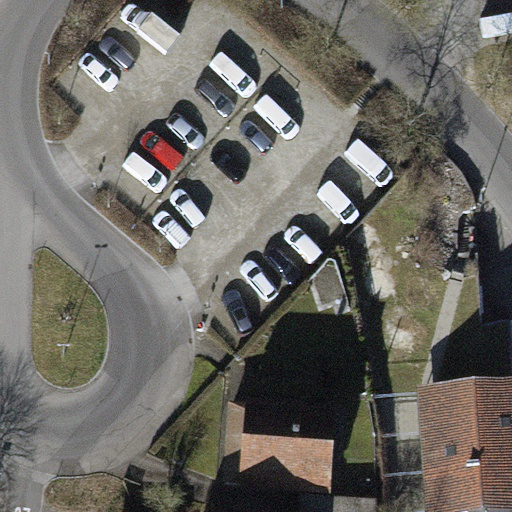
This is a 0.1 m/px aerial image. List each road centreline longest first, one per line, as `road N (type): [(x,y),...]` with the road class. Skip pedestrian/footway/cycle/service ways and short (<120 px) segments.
road 1 (unclassified): [(0,255),(16,59),(45,0)]
road 2 (unclassified): [(343,0),(463,104),(511,174)]
